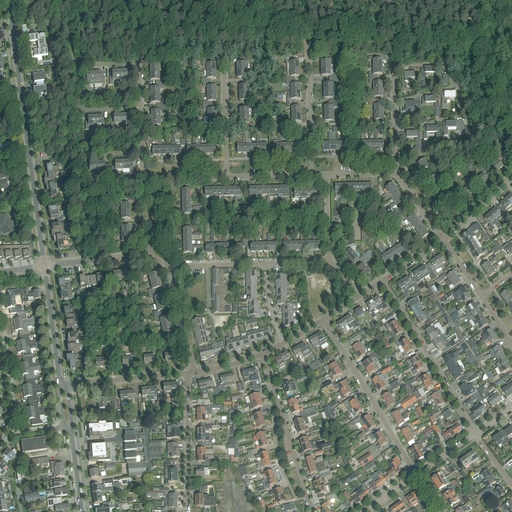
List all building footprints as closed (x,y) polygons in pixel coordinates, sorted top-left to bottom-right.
[(28,37),(27,37),(28,43),(29,43),(30,48),(33,48),(32,42),(32,41),(37,40),(37,42),(38,47),(45,46),(45,40),(44,35),(43,35),(40,36),(38,36),(38,35),(33,36),(28,37)] [(33,48),(30,48),(30,51),(32,51),(32,53),(31,53),(32,59),(37,58),(37,57),(41,57),(47,56),(48,56),(47,49),(46,50),(45,46),(38,47),(33,48)] [(377,57),(369,57),(369,60),(374,61),(374,67),(382,67),(382,60),(377,60),(377,57)] [(327,61),(322,61),(322,62),(322,65),(322,69),(331,69),(331,62),(335,61),(335,58),(327,58),(327,61)] [(294,62),(294,59),(286,59),(286,63),(291,62),(291,70),(299,69),(299,62),(294,62)] [(243,63),(237,63),(237,64),(238,64),(238,71),(246,71),(248,71),(248,63),(251,63),(251,60),(242,60),(243,63)] [(211,64),(211,61),(202,61),(202,64),(203,64),(203,68),(203,72),(205,72),(207,72),(215,71),(215,64),(216,64),(211,64)] [(159,73),(159,66),(164,65),(164,62),(156,63),(156,66),(151,66),(151,73),(159,73)] [(382,74),(382,67),(374,67),(374,74),(369,74),(369,78),(377,78),(377,75),(383,75),(383,74),(382,74)] [(422,70),(421,70),(421,78),(421,82),(423,82),(421,82),(422,90),(427,90),(427,82),(425,82),(425,81),(426,81),(426,77),(425,77),(425,74),(425,73),(430,72),(435,72),(435,73),(436,73),(436,67),(425,68),(425,69),(422,69),(422,70)] [(299,76),(299,69),(291,70),(291,77),(287,77),(287,80),(290,80),(295,80),(294,77),(300,77),(300,76),(299,76)] [(322,76),(329,76),(329,79),(338,79),(338,76),(333,75),(331,75),(331,69),(322,69),(322,73),(322,76)] [(112,77),(110,77),(110,85),(113,85),(113,79),(120,79),(120,71),(113,72),(112,72),(112,77)] [(127,71),(120,71),(120,79),(127,79),(127,84),(130,84),(130,76),(127,76),(127,71)] [(216,79),(215,71),(207,72),(205,72),(205,76),(207,76),(207,79),(203,79),(203,82),(206,82),(211,82),(211,79),(216,79)] [(249,78),(249,71),(246,71),(238,71),(238,78),(245,78),(245,81),(253,81),(253,78),(249,78)] [(87,78),(84,78),(84,86),(88,86),(88,85),(95,85),(94,81),(94,73),(87,73),(87,78)] [(101,73),(94,73),(94,81),(95,85),(102,84),(102,86),(105,85),(105,82),(104,77),(102,77),(101,73)] [(160,80),(159,73),(151,73),(151,80),(156,80),(156,83),(161,83),(164,83),(164,80),(160,80)] [(409,78),(416,78),(415,73),(405,73),(405,74),(402,74),(403,90),(407,90),(407,82),(409,82),(409,78)] [(39,74),(33,75),(34,84),(35,86),(36,86),(44,85),(45,85),(45,83),(47,83),(45,74),(40,75),(39,74)] [(441,86),(444,85),(449,84),(447,75),(442,76),(443,82),(441,82),(440,83),(441,86)] [(377,80),(369,80),(369,83),(374,83),(374,90),(382,90),(382,86),(382,83),(383,83),(378,83),(377,80)] [(329,84),(324,84),(325,84),(325,87),(325,91),(333,91),(336,91),(335,84),(338,84),(338,81),(329,81),(329,84)] [(295,85),(295,82),(287,82),(287,85),(291,85),(292,92),(300,92),(299,85),(300,85),(295,85)] [(240,94),(249,93),(249,86),(253,86),(253,83),(250,83),(245,83),(245,86),(240,86),(240,94)] [(211,84),(203,84),(203,87),(207,87),(208,94),(216,94),(216,87),(211,87),(211,84)] [(35,89),(33,89),(35,98),(39,98),(42,98),(41,95),(46,94),(45,87),(45,85),(44,85),(36,86),(35,86),(35,89)] [(160,96),(160,88),(164,88),(164,85),(156,85),(156,88),(151,88),(151,89),(152,89),(152,96),(160,96)] [(383,97),(382,90),(374,90),(374,97),(370,97),(370,101),(373,101),(378,100),(378,97),(383,97)] [(325,99),(330,99),(330,102),(338,101),(338,99),(333,98),(333,91),(325,91),(325,96),(325,99)] [(300,99),(300,92),(292,92),(289,92),(289,93),(288,93),(288,96),(287,96),(287,100),(287,103),(295,103),(295,100),(300,99)] [(455,92),(442,93),(442,108),(447,108),(447,97),(455,97),(455,98),(455,92)] [(249,100),(249,93),(240,94),(241,101),(240,101),(245,101),(245,104),(254,104),(253,100),(249,100)] [(216,101),(216,94),(208,94),(208,101),(203,102),(203,105),(211,105),(211,102),(217,102),(217,101),(216,101)] [(152,103),(157,103),(157,106),(165,106),(165,103),(162,103),(160,103),(160,96),(152,96),(152,103)] [(425,98),(422,98),(423,103),(423,104),(426,104),(426,103),(435,103),(435,107),(436,107),(440,107),(439,98),(436,98),(436,97),(425,98)] [(406,103),(403,103),(403,112),(407,112),(416,112),(417,118),(417,123),(421,123),(421,115),(420,108),(420,103),(416,103),(416,102),(406,103)] [(378,105),(378,103),(370,103),(370,106),(374,106),(375,113),(383,113),(383,106),(383,105),(378,105)] [(325,107),(325,114),(333,114),(333,107),(338,107),(338,104),(330,104),(330,107),(325,107)] [(295,105),(287,105),(287,108),(292,108),(292,115),(300,115),(300,108),(301,108),(301,107),(295,108),(295,105)] [(241,116),(249,116),(249,109),(254,109),(254,106),(245,106),(245,109),(240,109),(241,109),(241,116)] [(212,110),(211,107),(203,107),(203,110),(208,110),(208,117),(216,117),(216,110),(217,110),(212,110)] [(160,118),(160,111),(165,111),(165,108),(162,108),(157,108),(157,111),(152,111),(152,119),(160,118)] [(383,120),(383,113),(375,113),(375,120),(370,120),(370,124),(374,123),(379,123),(378,120),(384,120),(383,120)] [(326,121),(325,121),(325,122),(330,122),(330,124),(339,124),(338,121),(334,121),(333,114),(325,114),(326,121)] [(114,120),(111,121),(111,129),(114,129),(114,124),(121,123),(121,115),(114,116),(114,120)] [(128,115),(121,115),(121,123),(129,123),(129,128),(132,128),(132,120),(129,120),(128,115)] [(301,122),(300,115),(292,115),(293,122),(288,122),(288,125),(296,125),(296,122),(301,122)] [(249,123),(249,116),(241,116),(241,123),(241,124),(246,124),(246,127),(254,127),(254,123),(249,123)] [(88,122),(85,122),(86,128),(86,130),(89,130),(89,128),(96,128),(96,125),(95,117),(88,117),(88,122)] [(103,117),(95,117),(96,125),(103,124),(103,129),(106,129),(106,125),(106,121),(103,121),(103,117)] [(217,124),(216,117),(208,117),(208,124),(203,124),(203,128),(212,127),(212,124),(217,124)] [(153,126),(152,126),(157,126),(157,129),(165,128),(165,125),(164,125),(160,126),(160,118),(152,119),(153,126)] [(456,122),(443,123),(443,128),(444,131),(444,136),(448,135),(448,128),(457,128),(457,131),(460,131),(460,132),(464,132),(464,127),(464,124),(463,124),(463,121),(456,121),(456,122)] [(427,128),(424,128),(424,133),(424,137),(424,140),(427,140),(427,133),(437,133),(437,134),(437,146),(438,146),(438,147),(442,147),(442,146),(442,145),(441,134),(441,133),(441,132),(441,131),(441,128),(437,128),(437,127),(427,128)] [(407,133),(404,133),(404,139),(407,139),(407,138),(416,138),(417,138),(417,139),(416,139),(416,152),(419,151),(421,151),(422,151),(421,138),(421,137),(421,133),(417,133),(417,132),(407,133)] [(260,143),(258,143),(258,145),(259,152),(265,152),(265,153),(266,153),(265,148),(268,148),(267,142),(260,143)] [(0,148),(1,156),(16,154),(14,144),(0,146),(0,148)] [(424,171),(428,168),(429,167),(427,164),(424,160),(419,164),(424,171)] [(130,162),(122,162),(123,170),(123,173),(130,173),(130,175),(133,174),(133,166),(130,166),(130,161),(129,161),(130,162)] [(104,163),(97,163),(97,171),(103,171),(104,175),(105,175),(107,175),(107,172),(107,167),(104,167),(104,162),(104,163)] [(115,167),(112,167),(113,172),(113,175),(116,175),(116,170),(123,170),(122,162),(115,162),(115,167)] [(496,172),(503,166),(498,162),(492,167),(496,172)] [(90,168),(87,168),(87,173),(87,176),(90,176),(91,171),(97,171),(97,163),(90,163),(89,163),(90,168)] [(49,166),(46,166),(47,168),(47,174),(56,173),(59,173),(59,172),(58,167),(52,167),(52,165),(49,166)] [(0,186),(4,186),(6,193),(10,192),(8,183),(12,182),(8,170),(0,172),(0,186)] [(481,185),(487,179),(483,174),(477,180),(481,185)] [(435,187),(439,184),(440,183),(435,176),(430,180),(435,187)] [(393,184),(385,189),(387,193),(388,195),(390,193),(396,189),(392,184),(393,184)] [(366,194),(365,194),(365,198),(368,198),(368,194),(369,194),(369,192),(371,192),(372,192),(372,194),(376,194),(375,188),(372,188),(372,185),(371,185),(366,185),(366,192),(366,194)] [(281,197),(279,197),(279,201),(282,201),(282,197),(290,197),(290,192),(287,192),(287,187),(286,187),(286,188),(280,188),(281,197)] [(465,198),(472,192),(468,187),(461,193),(465,198)] [(58,190),(50,191),(50,197),(51,199),(53,198),(56,198),(56,196),(62,195),(61,190),(61,189),(58,190)] [(387,193),(384,195),(386,198),(389,196),(392,199),(399,194),(396,189),(390,193),(388,195),(387,193)] [(319,195),(319,190),(313,190),(313,197),(313,199),(312,199),(312,203),(315,203),(314,199),(319,199),(319,202),(322,201),(322,194),(319,195)] [(449,196),(446,192),(441,195),(446,203),(452,198),(454,201),(459,197),(456,192),(449,196)] [(399,194),(392,199),(394,203),(395,204),(397,203),(403,199),(399,194)] [(394,203),(391,205),(393,208),(395,212),(399,210),(399,209),(400,208),(403,207),(406,204),(407,204),(406,204),(403,199),(397,203),(395,204),(394,203)] [(501,204),(500,204),(506,210),(508,208),(510,210),(511,208),(511,206),(511,205),(506,200),(501,204)] [(124,204),(124,201),(116,202),(116,205),(121,205),(121,212),(129,212),(129,204),(130,204),(124,204)] [(495,209),(490,214),(496,219),(497,221),(500,219),(503,217),(505,215),(506,215),(504,213),(502,211),(499,213),(495,209)] [(60,212),(49,214),(50,214),(50,220),(57,219),(57,221),(64,220),(63,218),(64,218),(64,212),(61,212),(60,212)] [(130,219),(129,212),(121,212),(122,219),(117,219),(117,222),(125,222),(125,219),(130,219)] [(498,222),(495,219),(490,214),(489,214),(487,215),(488,216),(485,218),(488,222),(490,224),(491,225),(493,227),(498,222)] [(409,215),(405,218),(406,220),(409,224),(410,225),(412,224),(418,220),(417,219),(414,215),(415,215),(414,215),(410,218),(409,215)] [(0,227),(2,228),(4,235),(16,231),(13,222),(10,223),(8,217),(7,218),(5,217),(5,216),(1,217),(1,216),(0,216),(0,227)] [(418,220),(412,224),(413,226),(415,229),(421,225),(418,220)] [(468,233),(462,237),(466,243),(472,238),(475,236),(472,230),(477,227),(479,225),(478,223),(475,225),(466,230),(468,233)] [(125,227),(125,224),(123,224),(117,225),(117,228),(122,228),(122,235),(130,234),(130,227),(125,227)] [(421,225),(415,229),(416,229),(419,234),(423,231),(425,230),(421,225)] [(423,231),(419,234),(419,235),(420,236),(422,239),(420,241),(422,244),(427,240),(425,237),(428,235),(426,232),(425,230),(423,231)] [(130,241),(130,234),(122,235),(122,242),(117,242),(118,245),(126,245),(126,242),(131,242),(131,241),(130,241)] [(284,241),(280,241),(280,247),(284,247),(284,251),(288,250),(289,250),(290,250),(290,243),(290,241),(291,241),(291,237),(288,237),(288,239),(288,241),(284,241)] [(472,238),(466,243),(469,248),(476,244),(479,241),(477,239),(474,241),(472,238)] [(243,244),(237,245),(237,252),(243,252),(243,247),(247,247),(247,239),(243,239),(243,244)] [(497,240),(494,242),(496,245),(501,251),(503,250),(504,251),(505,251),(507,253),(510,256),(511,254),(511,248),(510,246),(509,244),(508,243),(503,248),(499,243),(497,240)] [(65,241),(57,243),(58,248),(58,250),(61,250),(64,249),(63,248),(69,247),(69,241),(68,241),(65,241)] [(396,245),(395,246),(400,254),(402,253),(405,251),(403,247),(405,245),(404,243),(403,241),(397,245),(396,245)] [(476,244),(469,248),(470,249),(471,250),(473,253),(480,249),(479,249),(482,247),(479,242),(476,244)] [(354,244),(345,247),(347,250),(348,250),(349,252),(346,255),(353,263),(355,261),(356,261),(357,261),(356,260),(358,259),(358,258),(354,253),(355,252),(356,253),(358,251),(356,244),(354,245),(354,244)] [(12,246),(3,247),(6,260),(6,259),(9,259),(9,260),(15,260),(12,246)] [(22,246),(12,246),(15,260),(15,259),(18,259),(24,259),(22,246)] [(31,246),(22,246),(24,259),(27,258),(27,259),(33,259),(31,246)] [(393,247),(389,249),(395,257),(400,254),(395,246),(393,247)] [(369,249),(363,254),(366,257),(372,252),(369,249)] [(386,252),(385,253),(390,261),(390,260),(395,257),(389,249),(386,252)] [(482,252),(480,249),(473,253),(477,259),(486,253),(485,250),(482,252)] [(372,252),(366,257),(368,260),(374,255),(372,252)] [(386,255),(381,258),(382,260),(385,264),(390,261),(385,253),(386,255)] [(443,259),(441,256),(436,259),(435,259),(441,268),(444,273),(450,269),(448,266),(445,268),(442,264),(445,262),(443,260),(443,259)] [(430,263),(427,265),(430,269),(436,278),(439,277),(439,276),(437,273),(436,271),(439,269),(439,270),(441,268),(440,266),(435,259),(435,260),(430,263)] [(486,264),(482,267),(485,272),(492,268),(488,262),(486,264)] [(360,267),(358,269),(365,278),(368,275),(368,276),(372,273),(369,269),(367,270),(363,265),(361,266),(361,265),(360,266),(360,267)] [(419,270),(423,277),(424,279),(429,275),(433,281),(436,278),(430,269),(427,265),(424,267),(424,266),(423,266),(421,267),(421,268),(422,268),(419,270)] [(489,277),(495,273),(492,268),(485,272),(489,277)] [(224,286),(224,275),(230,275),(229,269),(213,270),(213,286),(212,286),(212,292),(227,291),(227,285),(224,286)] [(251,272),(246,272),(246,277),(246,280),(253,279),(253,277),(256,277),(256,274),(255,274),(255,272),(256,272),(257,272),(257,270),(251,270),(251,272)] [(416,278),(413,280),(417,285),(420,283),(419,282),(424,279),(423,277),(419,270),(414,274),(415,277),(416,278),(416,277),(416,278)] [(132,284),(132,281),(131,276),(129,276),(128,271),(128,272),(121,272),(122,280),(126,280),(126,283),(129,283),(130,287),(132,287),(132,284)] [(122,280),(121,272),(114,273),(114,272),(113,272),(114,277),(111,278),(112,283),(112,286),(115,285),(115,281),(122,280)] [(151,272),(143,274),(144,277),(149,276),(151,282),(158,281),(157,274),(157,273),(152,274),(151,272)] [(281,273),(276,274),(276,276),(277,276),(277,277),(276,277),(276,281),(280,281),(280,283),(286,283),(286,279),(286,275),(281,275),(281,273)] [(457,278),(454,273),(451,274),(450,275),(447,277),(449,279),(445,282),(447,284),(451,282),(457,278)] [(437,285),(445,279),(443,276),(435,281),(437,285)] [(253,279),(246,280),(247,287),(253,287),(253,285),(256,285),(256,281),(256,279),(257,279),(257,277),(256,278),(256,277),(253,277),(253,279)] [(420,289),(417,285),(413,280),(411,282),(410,281),(410,280),(408,278),(403,281),(402,281),(407,288),(409,290),(414,287),(417,291),(419,290),(420,289)] [(458,285),(461,283),(457,278),(451,282),(447,284),(449,287),(453,285),(454,287),(457,286),(458,285)] [(58,281),(58,283),(59,288),(71,287),(71,282),(71,281),(64,282),(64,280),(61,280),(58,281)] [(153,289),(148,290),(149,293),(154,292),(156,291),(156,289),(158,288),(161,288),(161,287),(160,287),(158,281),(151,282),(153,289)] [(276,281),(276,283),(277,283),(277,285),(277,289),(280,289),(280,291),(287,290),(286,284),(286,283),(280,283),(280,281),(276,281)] [(409,290),(407,288),(402,281),(397,285),(399,287),(399,288),(401,291),(404,289),(406,293),(403,295),(405,299),(411,295),(409,290)] [(420,289),(419,290),(420,291),(420,292),(421,292),(422,291),(423,292),(426,290),(425,288),(428,286),(427,284),(424,287),(420,289)] [(253,287),(247,287),(247,295),(253,295),(253,293),(257,293),(257,289),(256,289),(256,287),(257,287),(257,286),(257,285),(256,285),(253,285),(253,287)] [(456,290),(451,293),(456,300),(457,300),(467,294),(464,288),(463,289),(462,286),(456,290)] [(504,301),(511,296),(509,293),(511,291),(511,287),(501,295),(504,301)] [(28,289),(21,290),(22,299),(23,304),(23,303),(28,302),(28,298),(33,297),(34,300),(39,299),(41,299),(40,291),(33,292),(33,293),(28,293),(28,289)] [(277,289),(276,289),(276,291),(277,291),(278,293),(277,293),(277,296),(280,296),(280,298),(287,298),(287,296),(287,290),(280,291),(280,289),(277,289)] [(7,297),(5,297),(5,301),(5,303),(15,302),(15,301),(15,297),(20,296),(19,290),(12,291),(7,291),(7,292),(8,294),(8,297),(7,297)] [(225,307),(224,297),(227,297),(227,291),(212,292),(213,297),(214,297),(214,313),(225,313),(231,313),(230,307),(225,307)] [(410,302),(408,304),(411,309),(420,303),(417,298),(422,295),(420,292),(420,291),(411,297),(413,300),(411,302),(410,302)] [(253,295),(247,295),(247,302),(249,301),(257,301),(257,296),(256,297),(256,295),(257,295),(257,293),(253,293),(253,295)] [(158,297),(157,294),(155,294),(149,296),(150,299),(155,298),(156,305),(164,303),(162,296),(163,296),(163,295),(158,297)] [(431,296),(428,298),(431,303),(434,301),(437,299),(434,294),(431,296)] [(467,294),(457,300),(459,303),(463,300),(465,303),(467,301),(468,301),(471,299),(467,294)] [(277,297),(276,297),(276,298),(276,299),(278,299),(278,300),(277,300),(277,305),(283,305),(287,305),(287,304),(287,298),(280,298),(280,296),(277,296),(277,297)] [(378,297),(372,301),(376,307),(378,310),(379,311),(382,309),(384,311),(388,308),(384,302),(382,303),(378,297)] [(257,301),(249,301),(250,308),(256,308),(256,309),(260,309),(260,307),(259,307),(259,306),(259,301),(257,301)] [(372,301),(367,305),(370,310),(367,312),(372,320),(375,318),(377,317),(374,313),(378,310),(376,307),(372,301)] [(15,302),(5,303),(6,306),(6,309),(8,309),(10,309),(10,311),(10,314),(17,313),(23,313),(22,306),(21,306),(21,307),(16,307),(16,306),(15,302)] [(420,303),(411,309),(414,314),(420,311),(423,308),(422,306),(424,305),(422,302),(420,303)] [(158,311),(153,313),(154,316),(162,314),(161,311),(162,311),(166,310),(166,309),(166,310),(164,303),(156,305),(158,309),(158,311)] [(284,311),(283,311),(283,313),(287,313),(287,311),(293,311),(293,305),(293,304),(287,304),(287,305),(283,305),(283,306),(283,309),(284,309),(284,311)] [(431,318),(429,319),(431,322),(437,318),(446,313),(441,304),(437,307),(439,310),(440,312),(435,315),(431,318)] [(477,309),(474,304),(471,306),(471,305),(470,306),(465,309),(467,312),(465,313),(467,316),(468,315),(471,313),(477,309)] [(66,308),(64,309),(64,311),(65,316),(66,316),(73,315),(73,310),(74,310),(74,307),(69,308),(66,308)] [(256,308),(250,308),(250,311),(250,316),(251,315),(255,315),(255,317),(260,317),(260,315),(259,315),(259,313),(260,313),(260,309),(256,309),(256,308)] [(356,315),(355,316),(359,322),(360,321),(363,319),(365,322),(368,320),(369,322),(372,320),(367,312),(365,314),(363,311),(361,308),(355,313),(356,315)] [(450,316),(457,311),(455,308),(448,312),(450,316)] [(471,313),(468,315),(471,320),(472,320),(474,318),(481,314),(477,309),(471,313)] [(418,319),(428,313),(426,310),(421,313),(420,311),(414,314),(418,319)] [(284,319),(283,319),(283,321),(284,321),(287,321),(287,319),(294,319),(293,311),(287,311),(287,313),(283,313),(284,317),(284,319)] [(455,324),(460,321),(457,316),(459,314),(457,311),(450,316),(455,324)] [(17,319),(14,319),(14,325),(35,323),(34,317),(31,317),(32,318),(31,319),(27,320),(26,316),(27,314),(28,314),(28,312),(23,313),(17,313),(17,319)] [(428,313),(418,319),(421,324),(423,323),(424,323),(424,322),(427,321),(425,318),(427,317),(430,315),(428,313)] [(386,322),(389,320),(394,317),(392,314),(387,318),(384,319),(386,322)] [(446,314),(443,316),(448,324),(451,322),(446,314)] [(475,326),(478,324),(484,320),(481,314),(474,318),(472,320),(475,326)] [(163,316),(155,318),(155,321),(160,320),(162,327),(170,325),(168,318),(168,317),(163,319),(163,316)] [(350,316),(344,320),(347,326),(350,329),(354,327),(355,329),(359,326),(353,317),(352,318),(350,316)] [(195,327),(203,325),(202,318),(192,321),(193,325),(194,325),(195,327)] [(284,326),(283,326),(283,328),(285,328),(287,328),(289,328),(289,327),(294,326),(294,319),(287,319),(287,321),(284,321),(284,325),(285,326),(284,326)] [(344,320),(337,324),(344,334),(347,332),(345,327),(347,326),(344,320)] [(484,327),(485,327),(488,325),(484,320),(478,324),(475,326),(479,331),(481,329),(484,327)] [(67,322),(66,322),(67,328),(72,327),(72,330),(77,329),(77,327),(75,327),(74,321),(67,322)] [(399,327),(396,322),(389,325),(389,324),(385,326),(387,330),(391,328),(392,331),(399,327)] [(428,330),(426,331),(429,337),(439,330),(442,328),(439,323),(435,325),(434,323),(434,322),(427,326),(429,329),(428,330)] [(35,323),(14,325),(15,331),(19,331),(20,336),(31,334),(30,332),(28,331),(28,327),(32,327),(33,328),(33,329),(35,328),(35,323)] [(171,332),(170,325),(162,327),(164,334),(159,335),(160,338),(166,337),(168,336),(167,333),(172,332),(171,332)] [(195,333),(205,331),(203,325),(195,327),(195,329),(194,329),(195,333)] [(391,335),(391,336),(393,340),(397,338),(396,336),(398,335),(403,333),(399,327),(392,331),(394,334),(391,335)] [(263,329),(261,330),(262,336),(264,335),(265,339),(268,338),(268,337),(270,337),(270,338),(272,337),(271,332),(269,332),(268,328),(263,329)] [(261,330),(253,331),(255,338),(256,337),(257,341),(261,340),(261,339),(263,339),(263,340),(265,339),(264,335),(262,336),(261,330)] [(357,341),(366,335),(363,330),(354,336),(357,341)] [(439,330),(429,337),(432,342),(443,335),(441,332),(439,330)] [(483,339),(481,340),(483,343),(484,342),(488,339),(495,335),(491,330),(488,332),(487,332),(485,334),(483,335),(483,336),(482,336),(482,337),(482,338),(483,339)] [(198,339),(207,337),(205,331),(195,333),(197,338),(198,339)] [(251,332),(247,333),(247,336),(248,336),(249,343),(254,342),(253,341),(254,341),(255,340),(255,342),(257,341),(256,337),(255,338),(253,331),(251,332)] [(327,341),(325,338),(324,338),(321,333),(315,336),(320,345),(321,347),(325,344),(327,343),(326,341),(327,341)] [(20,341),(17,342),(17,347),(38,345),(37,339),(34,339),(35,340),(34,341),(30,342),(29,338),(30,337),(31,337),(31,334),(20,336),(20,341)] [(488,339),(484,342),(485,345),(490,342),(492,345),(494,343),(495,343),(495,342),(497,341),(498,341),(495,335),(488,339)] [(243,344),(241,344),(242,348),(244,348),(244,346),(245,346),(246,347),(250,346),(249,343),(248,336),(247,336),(242,337),(241,338),(243,344)] [(315,336),(309,340),(312,344),(314,348),(316,348),(320,345),(315,336)] [(351,345),(357,341),(354,336),(348,340),(351,345)] [(362,349),(365,348),(362,343),(368,339),(365,336),(360,340),(362,342),(353,347),(356,353),(362,349)] [(441,336),(432,342),(436,347),(441,343),(444,341),(441,336)] [(199,346),(204,345),(207,344),(208,344),(207,337),(198,339),(198,341),(197,342),(199,346)] [(230,337),(226,339),(226,341),(227,346),(226,347),(227,352),(229,351),(229,350),(231,350),(234,350),(234,346),(235,346),(234,339),(230,340),(230,337)] [(235,346),(234,346),(234,350),(235,349),(235,350),(237,350),(236,348),(238,348),(238,349),(242,348),(241,344),(243,344),(241,338),(234,339),(235,346)] [(399,342),(396,344),(398,348),(401,346),(403,349),(410,345),(407,339),(402,342),(400,343),(400,342),(399,342)] [(472,339),(467,342),(472,350),(478,346),(479,345),(478,343),(477,342),(476,341),(475,341),(474,341),(472,339)] [(441,343),(436,347),(439,352),(441,350),(441,351),(442,350),(444,353),(456,345),(454,342),(449,345),(446,340),(444,341),(441,343)] [(224,348),(222,342),(212,345),(212,347),(208,348),(207,344),(204,345),(205,348),(199,350),(202,361),(211,358),(211,357),(215,356),(215,358),(224,354),(223,351),(221,351),(221,349),(224,348)] [(304,344),(298,347),(302,353),(303,355),(304,357),(310,354),(312,353),(309,348),(308,349),(307,349),(307,348),(304,344)] [(38,345),(17,347),(18,353),(22,353),(23,358),(34,357),(33,354),(32,354),(31,353),(31,350),(35,349),(36,350),(36,351),(38,350),(38,345)] [(405,352),(402,354),(404,358),(407,356),(407,354),(413,350),(410,345),(403,349),(405,352)] [(477,357),(483,354),(478,346),(472,350),(477,357)] [(491,354),(487,356),(488,359),(492,357),(495,356),(502,352),(501,350),(502,349),(500,346),(500,347),(497,348),(496,348),(494,346),(493,347),(492,348),(494,353),(491,354)] [(303,355),(302,353),(298,347),(292,350),(296,356),(298,355),(299,358),(303,355)] [(359,358),(364,356),(366,355),(362,349),(356,353),(359,358)] [(367,361),(363,364),(366,369),(376,364),(377,363),(374,358),(376,356),(380,354),(378,351),(372,355),(367,358),(369,360),(367,361)] [(446,358),(444,359),(447,364),(458,358),(461,357),(458,351),(453,354),(450,356),(447,357),(446,357),(446,358)] [(498,361),(505,358),(502,352),(495,356),(492,357),(494,360),(497,359),(498,361)] [(286,353),(281,356),(284,362),(286,365),(289,364),(291,368),(294,366),(290,359),(286,353)] [(126,358),(126,354),(119,354),(119,361),(122,361),(123,365),(132,364),(131,358),(126,358)] [(480,363),(483,361),(485,360),(483,354),(477,357),(480,363)] [(281,356),(275,360),(278,365),(280,369),(286,365),(284,362),(281,356)] [(23,363),(20,364),(20,370),(41,367),(40,361),(37,361),(38,362),(37,363),(36,364),(33,364),(32,360),(33,359),(34,359),(34,357),(23,358),(23,363)] [(420,363),(417,357),(411,361),(410,360),(406,362),(409,366),(412,364),(414,367),(420,363)] [(104,358),(95,359),(96,367),(111,366),(110,359),(104,360),(104,358)] [(458,358),(447,364),(450,370),(456,366),(459,365),(457,362),(459,361),(458,358)] [(498,368),(501,367),(508,364),(505,358),(498,361),(499,364),(496,365),(498,368)] [(78,361),(69,362),(70,368),(70,370),(73,370),(76,369),(75,367),(82,366),(81,361),(81,360),(78,361)] [(309,366),(311,370),(318,366),(317,364),(319,363),(318,361),(309,366)] [(303,375),(307,373),(302,362),(297,365),(303,375)] [(318,366),(311,370),(312,372),(321,366),(319,363),(317,364),(318,366)] [(339,369),(336,363),(332,365),(329,367),(329,365),(325,367),(328,371),(331,369),(332,372),(339,369)] [(414,375),(418,373),(417,372),(424,368),(420,363),(414,367),(415,369),(412,371),(414,375)] [(369,375),(374,372),(376,371),(379,369),(376,364),(366,369),(369,375)] [(506,371),(507,371),(510,369),(508,364),(501,367),(498,368),(500,374),(506,371)] [(294,366),(300,377),(303,376),(303,375),(297,365),(294,366)] [(456,366),(450,370),(453,375),(459,372),(462,370),(463,369),(461,366),(460,367),(459,365),(456,366)] [(41,367),(20,370),(21,375),(25,375),(26,380),(37,379),(36,376),(35,377),(34,376),(34,372),(38,371),(39,372),(39,373),(41,373),(41,372),(41,367)] [(379,377),(373,380),(376,386),(382,382),(386,380),(383,375),(384,374),(386,373),(391,370),(389,367),(382,371),(377,374),(379,377)] [(253,368),(249,369),(249,370),(252,382),(256,381),(260,380),(258,372),(257,372),(256,372),(255,369),(254,369),(253,368)] [(330,373),(329,374),(332,381),(339,377),(339,376),(342,374),(341,372),(342,371),(340,368),(339,369),(332,372),(330,373)] [(249,370),(242,372),(244,379),(244,378),(245,383),(252,382),(249,370)] [(471,371),(465,375),(462,370),(459,372),(453,375),(456,380),(458,379),(459,379),(459,378),(464,375),(466,379),(475,373),(474,372),(472,373),(471,371)] [(234,374),(227,376),(229,382),(229,385),(230,386),(236,385),(235,381),(234,374)] [(477,374),(467,379),(469,383),(479,377),(477,374)] [(222,377),(221,377),(222,384),(223,384),(224,383),(224,384),(225,387),(229,385),(229,382),(227,376),(226,376),(226,375),(223,375),(223,376),(223,377),(222,377)] [(420,378),(417,380),(419,383),(422,381),(424,385),(431,381),(428,375),(423,378),(421,379),(420,378)] [(493,383),(500,379),(497,375),(494,377),(491,379),(493,383)] [(414,378),(406,383),(407,385),(408,386),(411,385),(416,382),(415,380),(414,378)] [(26,385),(22,386),(23,392),(44,389),(43,383),(40,384),(40,386),(36,386),(35,382),(36,381),(37,381),(37,379),(26,380),(26,385)] [(212,379),(205,381),(207,387),(208,391),(212,389),(212,386),(214,386),(213,384),(212,379)] [(330,380),(319,387),(321,390),(321,391),(333,384),(330,380)] [(382,382),(376,386),(379,391),(383,389),(385,388),(389,385),(386,380),(382,382)] [(205,381),(199,383),(200,389),(201,392),(202,395),(208,394),(208,391),(207,387),(205,381)] [(426,387),(423,389),(425,393),(428,391),(428,390),(430,389),(434,386),(431,381),(424,385),(426,387)] [(288,384),(283,385),(286,394),(293,392),(297,391),(297,390),(296,389),(295,385),(294,382),(290,383),(288,384)] [(348,387),(345,382),(339,385),(338,384),(335,386),(337,390),(340,388),(341,391),(348,387)] [(177,383),(170,384),(171,392),(171,395),(171,396),(175,395),(176,398),(179,398),(178,395),(178,391),(177,383)] [(463,386),(460,388),(463,393),(473,387),(475,386),(473,383),(471,385),(471,384),(467,387),(466,385),(466,384),(464,386),(463,386)] [(485,389),(484,386),(477,391),(476,390),(474,390),(473,387),(463,393),(466,398),(469,397),(470,397),(471,399),(474,397),(475,396),(478,394),(481,392),(483,391),(485,389)] [(341,391),(338,393),(340,396),(342,400),(346,398),(345,397),(351,393),(350,390),(351,390),(350,388),(349,387),(348,388),(348,387),(341,391)] [(511,392),(508,387),(503,391),(505,393),(505,394),(506,394),(508,397),(508,398),(511,395),(511,394),(511,393),(511,392)] [(44,389),(23,392),(24,398),(28,397),(29,402),(40,401),(39,399),(38,399),(37,398),(37,394),(41,393),(42,394),(42,395),(44,395),(44,389)] [(414,390),(412,392),(413,395),(416,400),(417,401),(422,398),(418,391),(416,389),(414,390)] [(134,391),(127,392),(128,400),(132,399),(132,403),(135,403),(135,399),(134,396),(134,391)] [(386,402),(392,399),(391,396),(394,394),(392,391),(382,397),(386,402)] [(252,396),(249,397),(250,400),(251,403),(261,400),(261,399),(261,398),(261,397),(260,397),(259,393),(254,395),(252,396)] [(441,399),(438,393),(432,397),(431,396),(427,398),(430,402),(433,400),(435,402),(441,399)] [(493,393),(491,395),(497,404),(502,401),(500,398),(501,398),(500,397),(498,394),(495,396),(493,393)] [(402,403),(401,404),(404,408),(416,400),(413,395),(410,398),(409,398),(406,400),(402,403)] [(492,408),(497,404),(491,395),(488,397),(490,400),(487,402),(489,404),(490,405),(492,408)] [(98,405),(98,406),(98,408),(99,409),(103,409),(103,416),(108,415),(109,415),(108,408),(107,408),(106,402),(112,401),(113,409),(114,409),(117,409),(117,402),(116,397),(112,398),(106,398),(98,399),(99,405),(98,405)] [(300,401),(299,398),(296,399),(289,401),(290,408),(298,406),(297,402),(300,401)] [(351,398),(343,403),(346,407),(349,411),(353,409),(359,405),(361,404),(359,401),(358,402),(356,399),(353,401),(351,398)] [(389,408),(393,405),(395,404),(392,399),(386,402),(389,408)] [(438,408),(445,404),(441,399),(435,402),(430,405),(432,408),(433,407),(435,411),(426,417),(427,419),(430,419),(433,417),(433,416),(440,411),(438,408)] [(263,406),(261,400),(251,403),(245,405),(246,408),(249,407),(250,410),(252,409),(252,410),(256,408),(256,409),(263,406)] [(29,408),(25,408),(26,414),(47,411),(46,406),(43,406),(43,407),(43,408),(39,408),(38,405),(39,403),(40,403),(40,401),(29,402),(29,408)] [(480,407),(478,404),(475,406),(475,407),(481,415),(487,412),(485,409),(484,408),(482,405),(480,407)] [(354,417),(357,416),(356,414),(363,410),(359,405),(353,409),(355,412),(352,414),(354,417)] [(200,409),(198,409),(198,415),(205,415),(212,415),(212,409),(220,409),(223,409),(223,406),(220,406),(211,406),(200,406),(200,409)] [(299,409),(298,406),(290,408),(292,414),(300,412),(303,411),(302,408),(299,409)] [(327,407),(323,409),(324,412),(326,418),(331,417),(329,411),(327,407)] [(421,417),(425,415),(420,407),(416,409),(421,417)] [(475,411),(472,413),(473,415),(474,415),(474,416),(476,419),(481,415),(475,407),(473,408),(474,410),(475,411)] [(449,410),(443,414),(447,420),(453,416),(449,410)] [(47,411),(26,414),(27,420),(31,419),(32,426),(43,424),(42,421),(45,417),(47,417),(47,411)] [(396,421),(401,417),(398,412),(392,415),(396,421)] [(263,420),(261,413),(254,415),(250,417),(251,419),(255,418),(256,422),(263,420)] [(401,417),(396,421),(399,427),(402,425),(405,423),(403,421),(408,418),(409,418),(408,416),(410,415),(409,413),(407,414),(404,416),(401,417)] [(362,420),(360,417),(352,422),(354,426),(358,424),(359,423),(362,427),(365,425),(372,421),(368,416),(362,420)] [(299,420),(295,421),(297,428),(304,425),(309,424),(312,423),(310,417),(308,418),(307,418),(307,417),(306,418),(302,419),(299,420)] [(141,427),(140,418),(137,419),(138,423),(132,424),(132,423),(130,423),(130,428),(141,427)] [(258,428),(261,427),(265,426),(263,420),(256,422),(257,425),(253,426),(254,429),(258,428)] [(369,431),(371,429),(376,426),(372,421),(365,425),(367,428),(365,430),(367,434),(370,432),(369,431)] [(456,435),(462,431),(458,426),(459,425),(457,422),(453,424),(451,426),(453,429),(456,435)] [(116,433),(115,423),(99,424),(98,423),(91,423),(90,423),(90,426),(89,427),(88,427),(89,438),(89,439),(90,445),(90,454),(89,454),(88,454),(89,462),(102,461),(107,460),(107,462),(107,465),(116,464),(114,434),(116,433)] [(304,425),(297,428),(299,434),(303,432),(306,432),(306,434),(320,430),(319,426),(312,429),(309,430),(309,428),(305,429),(304,425)] [(434,426),(432,427),(433,428),(438,435),(441,433),(437,427),(435,425),(434,426)] [(167,426),(164,426),(164,430),(167,430),(168,430),(168,438),(167,438),(167,439),(171,439),(174,439),(179,438),(179,430),(178,430),(176,431),(176,426),(178,426),(175,426),(167,426)] [(406,430),(402,432),(405,438),(413,433),(410,427),(409,428),(408,426),(405,428),(406,430)] [(424,434),(421,436),(423,439),(426,437),(427,436),(435,432),(432,426),(428,428),(428,429),(429,430),(424,433),(424,434)] [(129,429),(124,429),(126,429),(126,433),(125,433),(125,438),(148,436),(148,430),(148,428),(143,428),(143,434),(137,434),(137,428),(134,429),(129,429)] [(448,433),(445,429),(443,431),(445,434),(442,436),(446,442),(451,438),(448,433)] [(448,433),(451,438),(456,435),(453,429),(448,433)] [(408,444),(413,441),(414,440),(413,438),(416,436),(415,435),(418,433),(417,431),(413,433),(405,438),(408,444)] [(501,434),(493,439),(496,443),(496,444),(498,446),(503,442),(503,443),(504,444),(506,443),(508,442),(507,440),(509,439),(508,437),(505,433),(503,431),(500,433),(501,434)] [(384,437),(381,432),(374,436),(374,435),(371,437),(373,441),(376,439),(378,442),(384,437)] [(266,439),(264,433),(253,436),(254,439),(257,438),(259,441),(266,439)] [(206,435),(198,435),(198,442),(203,442),(205,442),(205,444),(211,444),(211,438),(215,438),(215,435),(209,435),(206,435)] [(125,438),(124,438),(124,443),(125,443),(127,443),(127,446),(136,445),(135,440),(136,440),(144,439),(144,445),(148,444),(148,436),(125,438)] [(302,446),(310,444),(309,440),(312,439),(311,436),(300,440),(302,446)] [(379,450),(382,448),(381,447),(388,443),(384,437),(378,442),(380,445),(377,446),(379,450)] [(257,449),(263,447),(268,446),(266,439),(259,441),(260,445),(256,446),(257,449)] [(415,447),(411,449),(413,452),(412,453),(413,455),(414,454),(415,455),(424,450),(421,444),(422,443),(420,441),(416,443),(415,443),(414,444),(415,447)] [(435,443),(432,445),(433,446),(433,447),(434,448),(435,450),(438,449),(441,447),(442,446),(440,442),(439,441),(435,443)] [(310,444),(302,446),(304,452),(309,451),(315,449),(316,448),(315,446),(314,446),(313,442),(310,444)] [(148,444),(149,453),(149,461),(154,460),(161,460),(161,454),(164,454),(163,449),(160,449),(160,443),(148,444)] [(126,446),(125,446),(125,451),(126,451),(128,451),(128,454),(136,454),(136,448),(144,448),(145,453),(149,453),(148,444),(144,445),(136,445),(127,446),(126,446)] [(177,450),(177,444),(178,444),(167,444),(168,453),(171,453),(171,458),(180,458),(179,450),(177,450)] [(424,450),(415,455),(418,461),(424,457),(422,455),(428,451),(427,450),(429,449),(428,447),(424,450)] [(4,454),(3,455),(5,457),(7,459),(10,462),(13,459),(15,461),(16,462),(18,461),(18,458),(16,451),(14,449),(11,453),(8,450),(7,451),(6,452),(5,453),(4,454)] [(262,454),(255,456),(256,459),(257,459),(261,458),(262,461),(269,459),(267,452),(262,454)] [(471,463),(474,461),(478,458),(473,452),(466,456),(471,463)] [(128,454),(125,455),(125,460),(128,460),(128,463),(137,463),(137,457),(145,456),(145,462),(149,462),(149,461),(149,453),(145,453),(136,454),(128,454)] [(358,461),(362,467),(373,459),(370,453),(358,461)] [(465,468),(471,463),(466,456),(460,461),(465,468)] [(32,467),(36,467),(36,465),(39,465),(49,463),(48,457),(38,459),(31,460),(32,467)] [(311,457),(306,459),(308,466),(314,464),(324,461),(322,457),(316,458),(317,460),(313,461),(312,457),(311,457)] [(393,464),(390,466),(392,470),(393,471),(396,475),(401,472),(398,467),(402,464),(397,457),(393,460),(395,462),(392,464),(393,464)] [(259,466),(257,466),(258,469),(260,468),(266,467),(271,465),(269,459),(262,461),(258,462),(259,466)] [(314,464),(308,466),(311,474),(316,472),(317,472),(318,471),(326,469),(325,465),(324,461),(314,464)] [(128,463),(128,464),(129,477),(134,477),(147,476),(146,468),(146,462),(145,462),(137,463),(128,463)] [(372,462),(365,467),(367,471),(375,465),(372,462)] [(165,471),(165,474),(165,475),(165,476),(169,476),(177,476),(177,470),(171,469),(171,468),(171,464),(165,464),(165,468),(165,471)] [(476,470),(478,473),(482,471),(486,468),(484,465),(480,468),(476,470)] [(452,474),(457,471),(453,466),(450,468),(448,470),(452,474)] [(196,476),(202,476),(205,476),(205,470),(217,470),(216,467),(200,468),(200,470),(196,470),(196,476)] [(65,477),(64,468),(51,470),(52,473),(55,473),(56,478),(65,477)] [(91,479),(96,478),(101,477),(100,469),(89,471),(91,479)] [(469,479),(463,470),(459,473),(463,479),(464,479),(466,482),(469,479)] [(268,472),(261,474),(262,477),(266,476),(267,479),(275,477),(273,471),(268,472)] [(396,475),(393,471),(387,474),(388,475),(384,477),(386,480),(387,480),(390,478),(391,479),(396,475)] [(432,479),(432,480),(433,482),(434,482),(435,484),(444,479),(445,478),(441,471),(437,474),(437,475),(432,478),(432,479)] [(483,482),(486,480),(492,476),(488,471),(479,476),(483,482)] [(352,475),(346,479),(349,483),(354,479),(355,479),(358,477),(355,473),(352,475)] [(378,477),(373,480),(373,481),(375,483),(376,484),(379,489),(384,485),(383,483),(386,480),(384,478),(381,474),(378,476),(378,477)] [(165,484),(165,486),(170,486),(170,484),(170,482),(172,482),(177,482),(177,476),(169,476),(165,476),(165,479),(165,484)] [(488,487),(496,482),(492,476),(486,480),(483,482),(482,483),(484,486),(486,485),(488,487)] [(267,479),(262,481),(264,487),(265,490),(270,489),(270,486),(272,485),(277,484),(275,477),(267,479)] [(369,480),(363,484),(364,486),(365,486),(366,487),(369,492),(370,491),(371,493),(373,492),(374,492),(379,489),(375,484),(373,480),(371,478),(369,480)] [(444,479),(435,484),(437,487),(436,488),(437,489),(439,489),(439,490),(447,485),(444,479)] [(62,482),(62,480),(54,481),(49,482),(50,489),(62,487),(62,486),(66,485),(65,481),(62,482)] [(105,485),(99,486),(99,485),(97,485),(92,486),(93,493),(93,494),(103,492),(105,492),(115,492),(119,492),(121,491),(120,483),(113,484),(114,488),(106,489),(105,485)] [(213,483),(200,488),(200,492),(206,492),(207,493),(208,488),(208,486),(213,486),(213,483)] [(444,496),(444,497),(445,498),(446,498),(447,501),(453,497),(456,496),(454,492),(456,491),(455,489),(457,488),(459,487),(457,483),(452,486),(448,488),(450,492),(444,495),(444,496)] [(321,487),(315,489),(317,495),(318,495),(319,499),(325,497),(324,493),(326,492),(325,486),(321,487)] [(363,486),(355,492),(355,493),(357,494),(358,496),(361,501),(362,500),(363,502),(365,500),(364,499),(367,497),(365,495),(368,493),(368,492),(369,492),(366,487),(365,486),(364,486),(363,487),(363,486)] [(485,493),(482,495),(484,498),(486,497),(489,495),(492,496),(495,496),(497,499),(500,497),(501,497),(505,494),(500,487),(497,490),(495,487),(490,490),(489,490),(485,493)] [(283,495),(281,488),(269,492),(270,496),(275,494),(276,497),(283,495)] [(67,495),(66,489),(47,491),(47,495),(55,494),(55,497),(67,495)] [(417,491),(412,494),(418,503),(422,508),(424,507),(423,505),(426,503),(426,504),(427,503),(425,501),(424,500),(421,495),(417,491)] [(93,494),(93,495),(93,498),(94,504),(102,503),(102,502),(102,497),(104,497),(103,494),(103,492),(93,494)] [(153,492),(145,492),(145,497),(151,497),(159,497),(163,497),(163,498),(165,498),(165,501),(177,502),(177,495),(169,495),(169,492),(159,492),(153,492)] [(26,503),(30,502),(39,501),(38,498),(39,497),(39,493),(32,494),(24,495),(26,503)] [(353,500),(350,502),(351,504),(354,502),(356,505),(361,501),(358,496),(357,494),(354,496),(355,498),(353,499),(352,500),(353,500)] [(409,497),(406,498),(413,507),(416,505),(418,503),(412,494),(411,494),(408,496),(409,497)] [(274,505),(281,503),(285,501),(283,495),(276,497),(277,500),(274,502),(274,505)] [(453,497),(447,501),(449,503),(448,504),(449,506),(451,506),(459,501),(456,496),(453,497)] [(60,498),(48,500),(49,507),(55,506),(55,511),(56,511),(57,511),(56,511),(62,511),(69,510),(69,506),(69,504),(68,504),(61,505),(61,504),(62,504),(61,500),(60,498)] [(505,506),(502,508),(504,511),(507,511),(511,509),(511,503),(511,501),(506,504),(504,505),(505,506)] [(347,502),(339,507),(341,511),(342,510),(346,508),(347,509),(350,507),(349,505),(350,505),(347,502)] [(401,502),(396,506),(400,511),(408,511),(407,510),(401,502)] [(329,510),(327,508),(330,507),(327,503),(322,507),(324,510),(322,511),(332,511),(335,510),(333,508),(329,510)]
